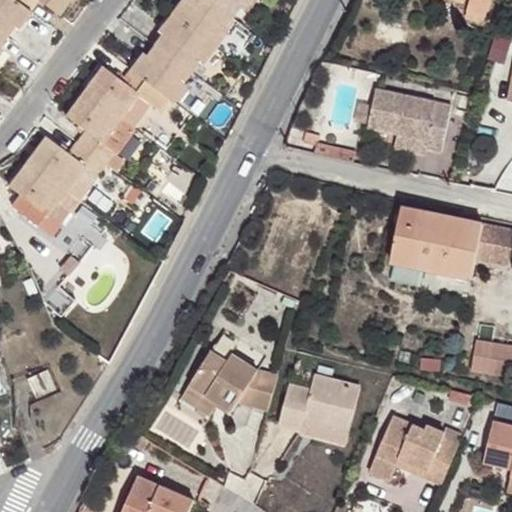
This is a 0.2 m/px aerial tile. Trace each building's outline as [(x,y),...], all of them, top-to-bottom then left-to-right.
[(0,0),(0,55),(4,50),(0,48),(0,47),(17,27),(20,28),(41,3),(61,15),(72,0),(0,0)] [(24,216),(54,237),(91,190),(77,179),(88,169),(99,178),(109,163),(116,152),(103,143),(140,95),(152,104),(161,94),(172,101),(175,103),(188,86),(184,83),(202,64),(205,66),(229,32),(225,30),(240,9),(244,11),(252,0),(186,0),(187,0),(186,0),(180,0),(157,32),(161,35),(146,55),(142,52),(121,81),(101,66),(65,116),(84,131),(68,152),(44,136),(8,186),(32,203),(24,216)] [(472,0),(472,2),(470,10),(487,14),(490,0),(472,0)] [(485,21),(487,14),(470,10),(468,17),(485,21)] [(507,53),(510,38),(496,35),(492,49),(507,53)] [(428,141),(426,149),(443,152),(452,103),(376,89),(368,127),(390,132),(391,126),(399,127),(398,134),(428,141)] [(116,152),(109,163),(120,171),(163,113),(172,101),(161,94),(152,104),(140,95),(103,143),(116,152)] [(391,126),(390,132),(398,134),(399,127),(391,126)] [(329,155),(331,145),(318,142),(320,134),(306,131),(304,139),(317,142),(315,151),(329,155)] [(396,143),(426,149),(428,141),(398,134),(396,143)] [(353,161),(356,151),(331,145),(329,155),(353,161)] [(426,270),(472,281),(477,262),(509,270),(511,258),(511,232),(405,209),(393,263),(396,263),(393,282),(422,288),(426,270)] [(511,343),(479,337),(474,369),(511,376),(511,343)] [(238,402),(258,371),(231,355),(226,363),(209,353),(185,393),(203,403),(207,396),(219,402),(233,411),(238,402)] [(441,372),(442,360),(419,358),(418,368),(441,372)] [(238,402),(252,406),(262,372),(258,371),(238,402)] [(252,406),(265,410),(276,376),(262,372),(252,406)] [(39,400),(56,392),(48,375),(31,383),(39,400)] [(307,422),(351,432),(363,388),(316,378),(312,393),(291,388),(281,428),(305,433),(307,422)] [(469,402),(470,393),(451,388),(449,398),(469,402)] [(207,396),(203,403),(214,410),(219,402),(207,396)] [(426,473),(443,480),(460,440),(445,434),(447,428),(430,421),(427,425),(394,412),(377,452),(400,462),(403,454),(429,465),(426,473)] [(511,423),(492,419),(482,460),(503,465),(504,460),(511,462),(511,472),(511,473),(511,423)] [(349,443),(351,432),(307,422),(305,433),(349,443)] [(460,440),(464,431),(449,424),(447,428),(445,434),(460,440)] [(130,443),(142,450),(149,440),(137,433),(130,443)] [(377,452),(370,468),(392,477),(400,462),(377,452)] [(400,462),(426,473),(429,465),(403,454),(400,462)] [(190,511),(195,501),(136,477),(121,511),(190,511)] [(357,499),(351,511),(360,511),(365,503),(357,499)]
